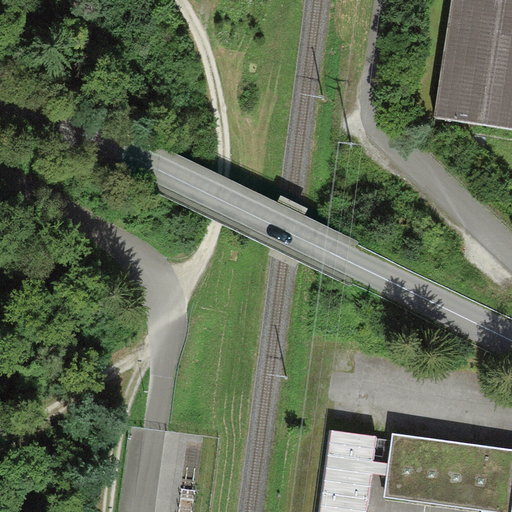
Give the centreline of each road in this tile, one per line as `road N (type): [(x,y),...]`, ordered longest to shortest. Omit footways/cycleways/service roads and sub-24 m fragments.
road 1 (unclassified): [(511,339),(0,102)]
road 2 (track): [(0,450),(64,413),(143,341),(211,239),(223,188),(223,133),(212,65),(179,0)]
road 3 (track): [(145,511),(163,338),(155,285),(139,258),(0,181)]
road 4 (track): [(115,511),(134,382),(162,356)]
